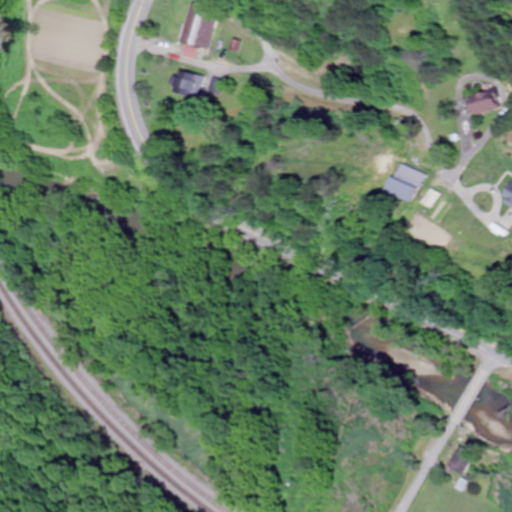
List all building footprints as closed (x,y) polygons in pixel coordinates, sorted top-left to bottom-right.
[(181,42),(207,49),(215,20),(208,18),(211,8),(191,3),(181,42)] [(201,76),(176,70),(171,89),(197,95),(201,76)] [(502,108),(496,90),(475,97),(482,115),(502,108)] [(395,191),(421,202),(432,174),(406,163),(395,191)] [(468,475),(479,455),(463,446),(452,466),(468,475)]
